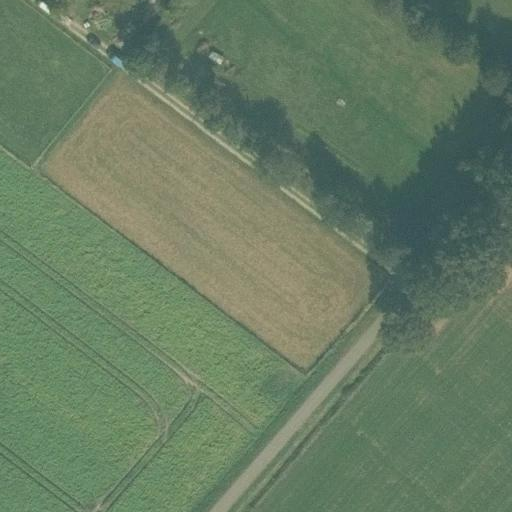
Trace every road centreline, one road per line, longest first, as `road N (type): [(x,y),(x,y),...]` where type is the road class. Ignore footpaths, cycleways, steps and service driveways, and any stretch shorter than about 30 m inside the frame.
road 1 (track): [(415,279),(55,0)]
road 2 (unclassified): [(220,511),(511,169)]
